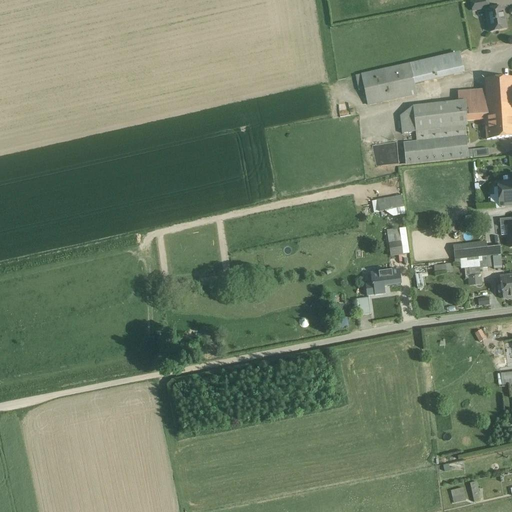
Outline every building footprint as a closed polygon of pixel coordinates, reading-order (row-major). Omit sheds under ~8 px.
[(486,0),(479,0),(471,2),(472,11),(488,8),(486,0)] [(502,8),(485,11),(490,32),(506,29),(502,8)] [(459,53),(410,64),(414,84),(463,73),(459,53)] [(410,64),(361,75),(368,105),(416,94),(414,84),(410,64)] [(511,77),(485,79),(485,90),(487,119),(511,117),(511,77)] [(485,90),(464,91),(465,101),(466,120),(487,119),(485,90)] [(465,101),(412,107),(415,132),(466,126),(467,126),(466,120),(465,101)] [(412,107),(400,116),(402,133),(415,132),(412,107)] [(511,117),(487,119),(488,130),(485,130),(486,140),(511,137),(511,117)] [(466,126),(415,132),(416,141),(403,143),(405,164),(469,157),(466,126)] [(488,148),(473,149),(473,157),(489,156),(488,148)] [(511,180),(497,181),(499,206),(511,204),(511,180)] [(372,199),(374,215),(406,212),(404,196),(372,199)] [(511,218),(499,219),(500,227),(508,226),(508,225),(511,225),(511,218)] [(404,227),(386,229),(388,244),(401,243),(400,236),(405,235),(404,227)] [(401,243),(388,244),(389,255),(402,254),(401,243)] [(487,247),(461,250),(462,259),(479,257),(488,256),(487,247)] [(488,256),(479,257),(479,268),(493,267),(493,257),(488,257),(488,256)] [(501,256),(493,257),(493,267),(494,269),(502,269),(501,256)] [(479,257),(462,259),(460,262),(461,269),(469,268),(470,277),(470,278),(471,283),(480,282),(479,268),(479,257)] [(452,265),(434,266),(434,273),(452,271),(452,265)] [(399,270),(371,274),(372,284),(366,284),(367,293),(367,296),(368,296),(375,295),(385,294),(384,287),(401,285),(399,270)] [(511,275),(500,278),(503,298),(511,296),(511,275)] [(357,300),(356,300),(359,316),(371,315),(368,299),(357,300)] [(480,330),(475,333),(480,342),(485,339),(480,330)] [(510,343),(503,344),(504,354),(511,353),(510,343)] [(511,372),(500,374),(502,385),(511,383),(511,372)] [(475,481),(468,483),(472,501),(479,499),(475,481)] [(462,487),(449,490),(452,503),(465,500),(462,487)]
